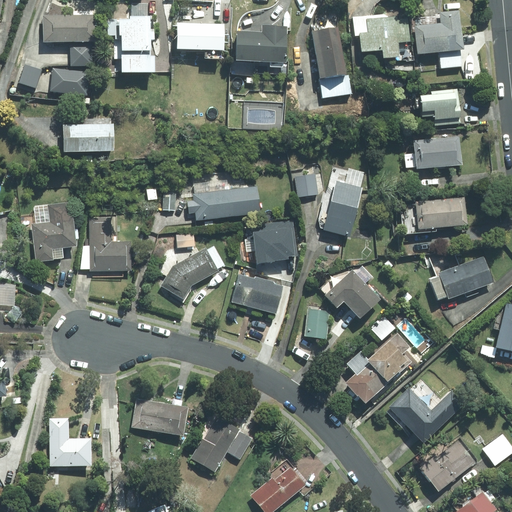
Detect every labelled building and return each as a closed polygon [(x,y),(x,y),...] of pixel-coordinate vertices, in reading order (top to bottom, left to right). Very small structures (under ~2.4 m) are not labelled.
[(460,67),(459,50),(462,50),(457,10),(437,13),(439,24),(412,27),(415,54),(437,52),(439,69),(460,67)] [(41,41),(94,41),(94,14),(41,15),(41,41)] [(358,52),(379,51),(380,58),(397,57),(396,43),(407,42),(405,19),(395,19),(395,17),(383,17),(382,15),(351,17),(352,36),(357,36),(358,52)] [(117,71),(152,72),(152,55),(147,55),(147,16),(128,16),(128,19),(117,19),(116,35),(118,35),(117,71)] [(174,48),(221,49),(221,23),(175,22),(174,48)] [(233,59),(283,62),(285,26),(259,25),(259,32),(234,30),(233,59)] [(342,76),(337,29),(316,31),(321,79),(318,79),(320,98),(348,95),(346,76),(342,76)] [(47,50),(25,43),(19,62),(40,69),(47,50)] [(91,56),(67,55),(67,66),(91,66),(91,56)] [(40,70),(21,64),(14,84),(33,91),(40,70)] [(231,72),(244,73),(245,66),(232,64),(231,72)] [(85,95),(87,72),(50,69),(48,93),(85,95)] [(456,88),(430,91),(430,94),(418,95),(420,116),(432,115),(433,125),(459,123),(456,88)] [(60,151),(111,150),(111,123),(60,124),(60,151)] [(458,136),(411,140),(414,169),(461,164),(458,136)] [(313,174),(312,166),(305,167),(306,175),(293,176),(295,197),(317,194),(314,174),(313,174)] [(464,176),(445,178),(447,191),(466,189),(464,176)] [(347,237),(361,187),(333,180),(320,229),(347,237)] [(246,214),(243,187),(191,194),(194,221),(246,214)] [(155,198),(154,189),(145,190),(146,199),(155,198)] [(174,211),(175,190),(162,190),(161,210),(174,211)] [(416,228),(466,224),(463,197),(413,201),(416,228)] [(74,246),(69,202),(47,204),(48,222),(29,224),(33,261),(50,259),(49,249),(74,246)] [(110,241),(110,217),(88,217),(89,245),(83,245),(80,269),(89,269),(89,271),(131,270),(130,241),(110,241)] [(270,224),(274,251),(296,248),(291,221),(270,224)] [(176,248),(193,246),(192,233),(174,235),(176,248)] [(181,299),(190,285),(216,271),(204,247),(170,266),(158,285),(181,299)] [(464,297),(478,292),(476,288),(491,282),(482,256),(436,272),(445,298),(463,292),(464,297)] [(229,302),(274,313),(281,285),(272,283),(272,281),(253,276),(255,267),(240,263),(238,273),(237,273),(229,302)] [(369,277),(360,266),(354,272),(351,269),(322,296),(334,308),(341,301),(357,318),(378,299),(363,283),(369,277)] [(12,282),(0,282),(0,311),(12,312),(12,282)] [(493,347),(511,351),(511,304),(505,303),(493,347)] [(324,339),(328,312),(306,308),(302,336),(324,339)] [(267,323),(253,318),(249,328),(264,333),(267,323)] [(362,403),(410,362),(402,352),(407,347),(395,333),(364,360),(366,362),(342,383),(354,396),(355,395),(362,403)] [(496,349),(481,345),(479,354),(493,358),(496,349)] [(421,443),(463,403),(451,390),(429,410),(407,386),(387,406),(421,443)] [(185,407),(134,399),(129,428),(180,436),(185,407)] [(212,472),(238,429),(215,416),(202,439),(200,438),(188,459),(212,472)] [(47,466),(88,466),(87,438),(66,438),(66,418),(46,418),(47,466)] [(511,451),(511,449),(502,434),(481,449),(492,465),(511,451)] [(436,491),(474,462),(457,440),(434,458),(432,456),(418,468),(436,491)] [(261,511),(270,511),(303,485),(288,467),(272,480),(270,477),(248,496),(261,511)] [(455,511),(491,511),(495,509),(482,491),(455,511)]
